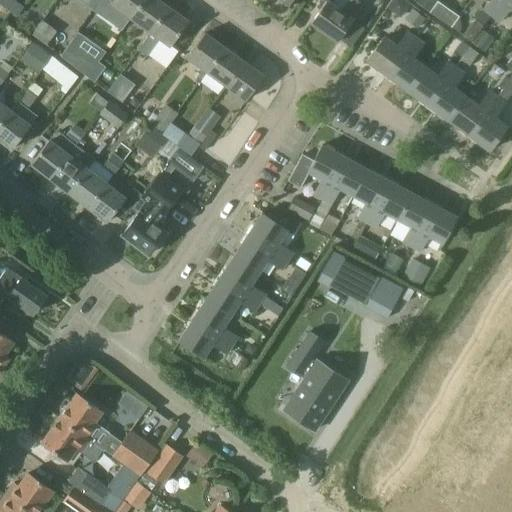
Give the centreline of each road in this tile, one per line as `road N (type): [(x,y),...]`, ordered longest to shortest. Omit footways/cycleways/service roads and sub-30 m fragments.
road 1 (residential): [(299,86),(153,306)]
road 2 (residential): [(297,511),(283,482),(119,359)]
road 3 (residential): [(153,306),(0,184)]
road 4 (residential): [(200,0),(292,60),(299,86)]
road 5 (residential): [(0,435),(76,331)]
road 6 (residential): [(299,86),(327,81),(411,125)]
